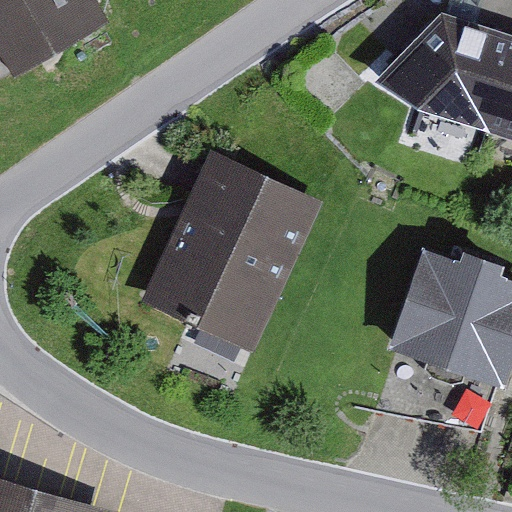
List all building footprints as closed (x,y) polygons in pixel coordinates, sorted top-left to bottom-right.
[(96,0),(0,0),(0,59),(8,73),(107,17),(96,0)] [(511,28),(442,6),(375,73),(418,98),(511,131),(511,28)] [(211,147),(142,297),(255,348),(324,198),(211,147)] [(424,242),(389,343),(505,383),(511,361),(511,272),(500,268),(504,256),(464,242),(460,254),(424,242)] [(0,472),(0,511),(118,511),(120,507),(0,472)]
